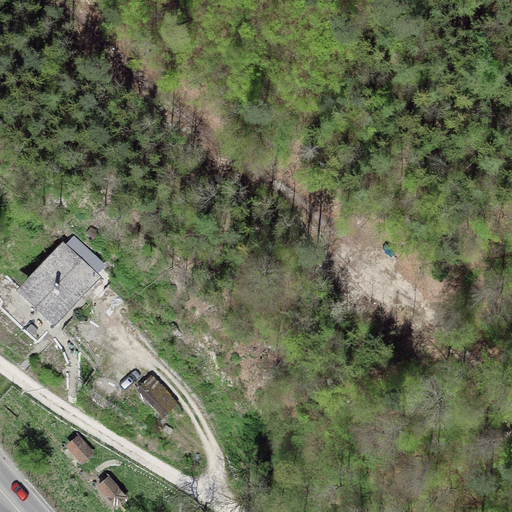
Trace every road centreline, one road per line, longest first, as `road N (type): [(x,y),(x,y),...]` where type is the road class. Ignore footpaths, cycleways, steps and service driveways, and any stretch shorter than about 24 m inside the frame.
road 1 (track): [(511,405),(405,283),(345,242),(70,0)]
road 2 (track): [(0,363),(230,511)]
